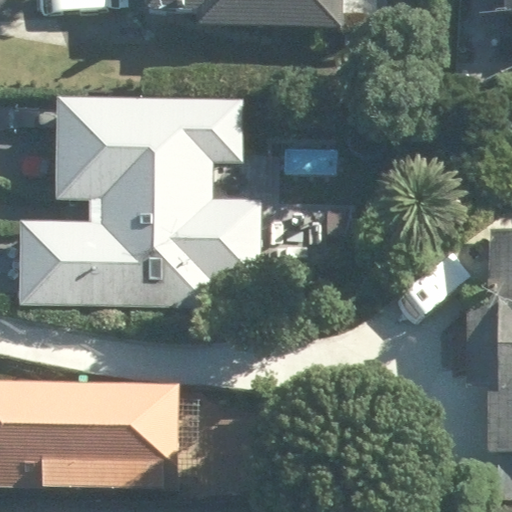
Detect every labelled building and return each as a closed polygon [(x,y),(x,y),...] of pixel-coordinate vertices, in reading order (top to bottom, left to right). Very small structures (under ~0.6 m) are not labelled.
[(144,0),(144,21),(198,23),(198,34),(346,39),(347,0),(144,0)] [(511,0),(500,0),(500,24),(511,24),(511,0)] [(22,223),(20,313),(216,316),(216,289),(265,290),(267,206),(213,206),(213,173),(247,173),(248,108),(59,105),(57,206),(89,207),(89,224),(22,223)] [(489,508),(511,507),(511,238),(492,239),(491,313),(467,313),(467,397),(489,397),(489,508)] [(182,395),(0,389),(0,493),(179,499),(182,395)]
